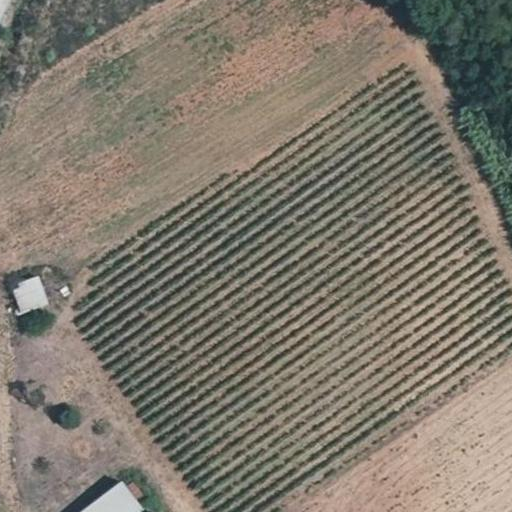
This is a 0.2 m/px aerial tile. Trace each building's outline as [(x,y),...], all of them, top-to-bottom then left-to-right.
[(302,129),(201,190),(212,206),(312,145),(302,129)] [(176,203),(49,284),(70,315),(195,235),(176,203)] [(20,315),(49,304),(38,276),(9,286),(20,315)] [(110,511),(123,503),(109,484),(71,511),(110,511)] [(123,503),(110,511),(118,511),(126,507),(123,503)]
